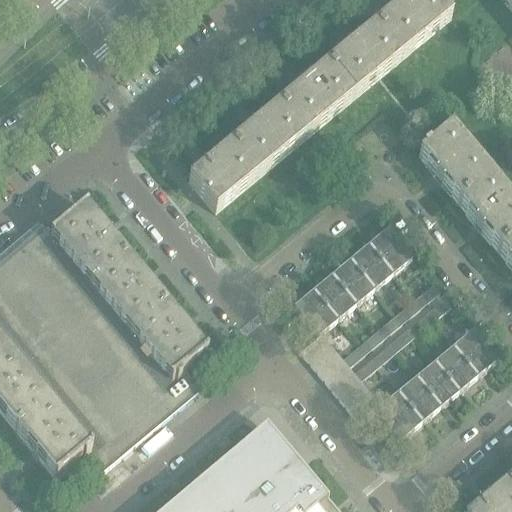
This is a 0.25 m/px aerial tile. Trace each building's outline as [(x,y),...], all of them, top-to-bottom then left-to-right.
[(402,65),(452,24),(444,14),(432,0),(411,0),(374,31),(402,65)] [(461,0),(432,0),(444,14),(461,0)] [(511,0),(499,0),(511,15),(511,0)] [(354,105),(402,65),(374,31),(326,71),(354,105)] [(306,144),(354,105),(326,71),(278,111),(306,144)] [(258,184),(306,144),(278,111),(230,150),(258,184)] [(492,181),(451,132),(427,152),(426,151),(422,155),(418,159),(459,208),(492,181)] [(215,219),(258,184),(230,150),(188,185),(215,219)] [(511,244),(511,205),(492,181),(459,208),(499,256),(511,244)] [(49,242),(44,234),(0,270),(0,416),(1,417),(15,435),(38,462),(55,483),(75,467),(79,464),(95,484),(200,397),(184,377),(206,359),(192,342),(183,330),(166,309),(153,294),(143,282),(126,261),(114,247),(109,241),(103,233),(85,212),(49,242)] [(411,265),(387,236),(371,250),(394,279),(411,265)] [(511,244),(499,256),(511,271),(511,244)] [(394,279),(371,250),(351,265),(375,294),(394,279)] [(375,294),(351,265),(334,280),(357,309),(375,294)] [(357,309),(334,280),(315,295),(339,324),(357,309)] [(421,312),(439,298),(432,290),(415,305),(421,312)] [(318,341),(321,339),(339,324),(315,295),(294,313),(318,341)] [(433,326),(450,311),(444,304),(426,319),(433,326)] [(403,327),(421,312),(415,305),(397,319),(403,327)] [(403,327),(397,319),(378,335),(384,342),(403,327)] [(415,341),(433,326),(426,319),(409,333),(415,341)] [(396,356),(415,341),(409,333),(390,349),(396,356)] [(366,357),(384,342),(378,335),(360,350),(366,357)] [(495,366),(471,337),(453,351),(478,380),(495,366)] [(307,366),(329,349),(321,339),(318,341),(318,342),(300,357),(307,366)] [(315,375),(336,358),(329,349),(307,366),(315,375)] [(378,371),(396,356),(390,349),(371,364),(378,371)] [(348,372),(366,357),(360,350),(342,365),(343,367),(348,372)] [(478,380),(453,351),(435,366),(459,395),(478,380)] [(343,367),(342,365),(336,358),(315,375),(322,384),(343,367)] [(360,386),(378,371),(371,364),(353,379),(358,384),(360,386)] [(459,395),(435,366),(417,381),(441,410),(459,395)] [(330,393),(351,375),(348,372),(343,367),(322,384),(330,393)] [(358,384),(353,379),(351,375),(330,393),(337,402),(358,384)] [(441,410),(417,381),(398,396),(423,425),(441,410)] [(366,393),(360,386),(358,384),(337,402),(344,411),(366,393)] [(352,420),(373,402),(366,393),(344,411),(352,420)] [(423,425),(398,396),(380,411),(378,413),(402,442),(423,425)] [(380,411),(373,402),(352,420),(359,429),(378,413),(380,411)] [(268,453),(256,439),(169,511),(333,511),(319,495),(318,495),(300,473),(284,487),(267,467),(268,467),(268,466),(269,465),(269,464),(270,463),(270,462),(270,461),(270,460),(270,459),(270,458),(270,457),(270,456),(269,455),(269,454),(268,453)] [(224,451),(230,447),(230,446),(226,441),(225,441),(219,446),(223,451),(224,451)] [(511,511),(511,489),(484,511),(511,511)]
